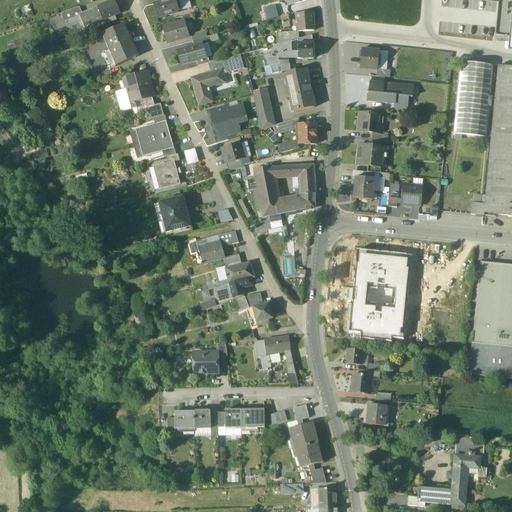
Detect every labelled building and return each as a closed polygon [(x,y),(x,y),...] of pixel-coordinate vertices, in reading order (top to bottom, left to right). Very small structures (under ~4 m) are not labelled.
[(175,0),(174,0),(153,6),(157,19),(172,15),(172,13),(179,11),(175,0)] [(509,38),(511,0),(498,0),(495,36),(509,38)] [(82,15),(81,16),(84,21),(81,22),(85,30),(87,29),(88,31),(90,30),(90,28),(108,21),(114,18),(120,16),(114,2),(82,15)] [(264,10),(266,20),(267,21),(278,18),(275,7),(264,10)] [(79,9),(62,15),(67,28),(76,25),(81,22),(84,21),(81,16),(82,15),(79,9)] [(313,14),(297,15),(297,21),(298,27),(298,33),(299,33),(314,32),(313,14)] [(287,16),(280,18),(283,29),(290,27),(287,16)] [(81,22),(76,25),(79,33),(85,30),(81,22)] [(184,24),(163,30),(167,43),(188,37),(184,24)] [(124,26),(101,36),(109,53),(102,56),(109,71),(138,58),(124,26)] [(205,32),(190,36),(192,43),(207,38),(205,32)] [(298,33),(277,34),(277,46),(291,42),(298,40),(299,40),(299,33),(298,33)] [(299,40),(298,40),(298,45),(313,44),(312,36),(299,40)] [(210,38),(192,43),(194,48),(202,46),(202,47),(208,45),(212,44),(210,38)] [(277,46),(275,47),(275,53),(273,55),(274,59),(266,61),(268,68),(276,66),(279,65),(287,65),(287,59),(281,60),(281,56),(283,56),(283,53),(291,53),(291,42),(277,46)] [(313,44),(298,45),(299,59),(299,60),(315,59),(314,44),(313,44)] [(208,45),(202,47),(205,59),(208,59),(211,58),(208,45)] [(194,48),(181,52),(182,58),(179,59),(181,66),(196,62),(205,60),(205,59),(202,47),(202,46),(194,48)] [(379,51),(361,49),(359,68),(376,71),(377,71),(377,70),(379,51)] [(205,60),(196,62),(198,68),(208,65),(209,65),(208,59),(205,59),(205,60)] [(209,65),(208,65),(211,75),(221,72),(222,73),(225,72),(222,61),(209,65)] [(495,66),(459,62),(452,134),(487,138),(495,66)] [(287,65),(279,65),(276,66),(278,74),(290,71),(289,65),(287,65)] [(511,67),(499,66),(484,205),(472,204),(471,215),(485,217),(485,214),(511,216),(511,67)] [(305,70),(284,75),(284,76),(285,76),(287,84),(286,84),(291,104),(292,104),(293,112),(293,113),(314,109),(305,70)] [(390,71),(377,70),(377,71),(376,71),(375,77),(383,78),(389,78),(390,71)] [(211,75),(198,79),(200,83),(193,85),(199,108),(212,104),(207,87),(224,82),(222,73),(221,72),(211,75)] [(147,75),(123,81),(126,91),(130,90),(134,104),(135,103),(151,99),(153,98),(147,75)] [(371,83),(369,102),(394,105),(407,106),(408,99),(411,99),(412,87),(382,84),(371,83)] [(130,90),(126,91),(120,93),(115,94),(121,114),(136,110),(135,103),(134,104),(130,90)] [(266,90),(252,93),(261,132),(273,128),(275,127),(266,90)] [(151,99),(135,103),(136,110),(138,115),(147,113),(147,110),(154,108),(151,99)] [(235,103),(229,105),(230,111),(238,109),(236,103),(235,103)] [(163,118),(160,106),(154,108),(147,110),(147,113),(150,122),(153,121),(163,118)] [(224,107),(206,112),(208,118),(211,117),(225,113),(225,112),(224,107)] [(225,112),(225,113),(211,117),(218,138),(218,139),(226,136),(239,132),(236,124),(246,121),(246,120),(247,120),(246,119),(242,107),(238,109),(230,111),(225,112)] [(382,116),(359,114),(357,132),(373,133),(380,134),(382,116)] [(163,118),(153,121),(155,126),(166,123),(166,124),(167,124),(164,118),(163,118)] [(275,127),(273,128),(275,135),(294,129),(292,122),(275,127)] [(155,126),(137,131),(141,145),(168,137),(166,131),(168,131),(166,124),(166,123),(155,126)] [(316,126),(299,126),(299,143),(299,145),(300,145),(316,145),(316,126)] [(139,145),(136,132),(130,134),(134,147),(139,145)] [(387,134),(380,134),(373,133),(372,141),(387,142),(387,134)] [(226,136),(218,139),(218,138),(214,139),(216,146),(228,142),(226,136)] [(168,137),(141,145),(145,158),(162,153),(173,150),(173,149),(171,143),(170,144),(168,137)] [(299,143),(291,145),(293,151),(300,150),(300,145),(299,145),(299,143)] [(245,144),(240,145),(245,160),(249,159),(245,144)] [(139,145),(134,147),(137,161),(143,159),(139,145)] [(240,145),(221,150),(223,158),(224,157),(226,165),(240,161),(245,160),(240,145)] [(291,145),(279,148),(280,154),(293,151),(291,145)] [(371,147),(358,146),(356,166),(367,167),(381,169),(382,157),(385,157),(386,148),(371,147)] [(173,150),(162,153),(164,159),(175,156),(174,149),(173,149),(173,150)] [(186,165),(197,163),(194,150),(183,152),(186,165)] [(178,156),(167,159),(169,165),(174,164),(180,162),(178,156)] [(240,161),(226,165),(228,173),(242,169),(240,161)] [(259,162),(243,166),(244,168),(246,178),(255,177),(254,170),(261,169),(259,162)] [(169,165),(154,169),(160,191),(180,186),(174,164),(169,165)] [(302,195),(315,194),(313,166),(299,167),(300,177),(302,195)] [(299,167),(272,169),(273,178),(300,177),(299,167)] [(160,191),(154,169),(150,170),(155,192),(160,191)] [(261,169),(254,170),(255,177),(258,191),(262,213),(263,219),(277,216),(275,204),(278,203),(273,178),(272,169),(261,169)] [(255,177),(246,178),(249,193),(254,192),(258,191),(255,177)] [(362,178),(355,178),(353,199),(372,201),(374,179),(362,178)] [(422,188),(403,186),(401,205),(420,207),(422,188)] [(262,213),(258,191),(254,192),(257,214),(262,213)] [(302,195),(302,199),(278,203),(275,204),(277,216),(305,210),(312,209),(315,205),(315,194),(302,195)] [(397,197),(389,196),(388,208),(396,209),(397,197)] [(182,199),(159,205),(167,234),(190,228),(182,199)] [(217,212),(220,224),(231,221),(228,210),(217,212)] [(234,234),(218,237),(220,243),(222,248),(225,247),(238,244),(234,234)] [(218,237),(203,242),(203,243),(204,248),(220,243),(218,237)] [(220,243),(204,248),(203,243),(197,245),(203,266),(223,260),(225,260),(224,255),(222,248),(220,243)] [(357,340),(390,343),(391,339),(403,340),(412,258),(356,252),(353,285),(356,285),(355,298),(352,298),(348,333),(358,334),(357,340)] [(225,260),(223,260),(225,271),(242,267),(239,256),(225,260)] [(511,266),(481,263),(472,345),(511,348),(511,266)] [(242,267),(225,271),(228,281),(229,285),(251,280),(255,279),(250,264),(242,267)] [(225,271),(217,273),(220,283),(228,281),(225,271)] [(251,280),(229,285),(229,286),(233,299),(244,296),(242,289),(253,287),(251,280)] [(221,288),(216,289),(218,293),(221,303),(233,299),(229,286),(221,288)] [(260,295),(245,299),(249,310),(253,309),(264,306),(260,295)] [(245,299),(237,302),(241,312),(246,311),(249,310),(245,299)] [(215,303),(204,306),(206,311),(216,308),(215,303)] [(264,306),(253,309),(257,327),(268,325),(267,321),(273,320),(269,305),(264,306)] [(216,308),(206,311),(208,316),(222,312),(221,307),(216,308)] [(249,310),(246,311),(251,329),(257,327),(253,309),(249,310)] [(289,338),(264,341),(264,342),(256,343),(258,359),(261,359),(262,370),(270,369),(268,357),(268,355),(285,353),(291,352),(289,338)] [(225,345),(216,346),(217,354),(217,358),(227,358),(225,345)] [(511,348),(472,345),(469,376),(511,380),(511,348)] [(365,352),(347,350),(346,365),(361,367),(362,357),(365,358),(365,352)] [(217,354),(210,354),(208,356),(194,356),(194,367),(197,370),(197,374),(200,377),(205,377),(208,374),(218,374),(217,358),(217,354)] [(292,360),(286,362),(288,375),(296,374),(292,360)] [(296,374),(288,375),(287,375),(290,387),(298,386),(296,374)] [(360,374),(360,377),(353,376),(351,394),(369,396),(370,378),(366,377),(366,374),(360,374)] [(390,396),(376,394),(375,401),(389,402),(390,396)] [(306,406),(294,409),(297,422),(310,419),(306,406)] [(390,408),(369,406),(367,426),(388,428),(390,408)] [(241,412),(226,413),(226,414),(226,430),(241,429),(241,412)] [(257,412),(241,412),(241,429),(258,429),(257,413),(257,412)] [(284,412),(274,415),(277,425),(287,422),(284,412)] [(195,413),(175,414),(175,419),(175,430),(195,430),(195,413)] [(210,413),(195,413),(195,430),(210,430),(210,429),(210,414),(210,413)] [(175,430),(175,419),(167,419),(167,433),(175,433),(175,430)] [(313,424),(289,431),(294,450),(318,444),(313,424)] [(473,439),(456,437),(455,457),(465,458),(465,454),(468,454),(471,454),(472,445),(473,439)] [(425,442),(423,451),(443,455),(445,446),(425,442)] [(318,444),(294,450),(299,470),(323,463),(318,444)] [(484,446),(472,445),(471,454),(471,455),(474,455),(474,459),(480,459),(480,460),(483,460),(484,446)] [(455,457),(454,457),(452,480),(451,492),(465,493),(467,470),(479,471),(479,470),(480,460),(480,459),(474,459),(474,455),(471,455),(468,454),(465,454),(465,458),(455,457)] [(322,470),(310,473),(313,485),(326,485),(322,470)] [(486,471),(479,470),(479,471),(478,480),(485,481),(486,471)] [(302,486),(290,486),(290,495),(303,495),(302,486)] [(451,492),(420,489),(419,499),(418,503),(425,504),(452,506),(464,507),(465,493),(451,492)] [(336,490),(317,491),(318,509),(337,508),(336,490)] [(419,499),(408,498),(408,506),(425,508),(425,504),(418,503),(419,499)]
